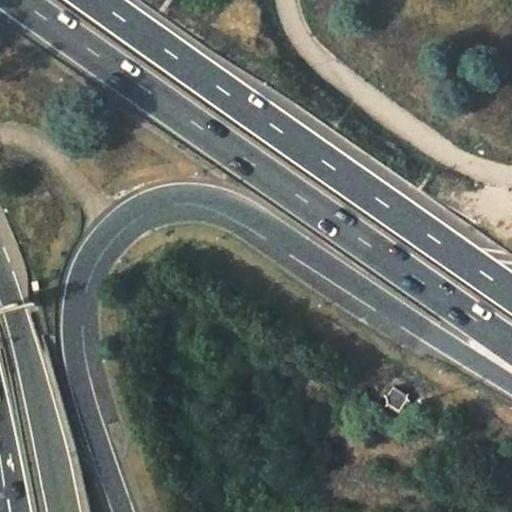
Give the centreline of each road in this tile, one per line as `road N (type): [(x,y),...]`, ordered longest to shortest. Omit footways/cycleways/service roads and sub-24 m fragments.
road 1 (trunk): [(125,511),(76,371),(73,294),(100,237),(152,204),(207,201),(244,211),(511,383)]
road 2 (trunk): [(16,0),(511,345)]
road 3 (trunk): [(511,290),(95,0)]
road 4 (trunk): [(0,281),(62,511)]
